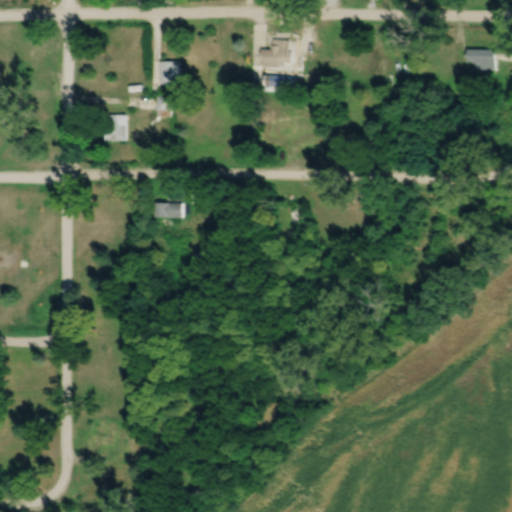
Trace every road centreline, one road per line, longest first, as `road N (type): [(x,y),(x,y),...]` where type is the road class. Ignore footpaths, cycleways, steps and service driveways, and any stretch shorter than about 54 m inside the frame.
road 1 (residential): [(0,175),(487,176),(511,167)]
road 2 (residential): [(0,13),(511,13)]
road 3 (residential): [(67,0),(72,499)]
